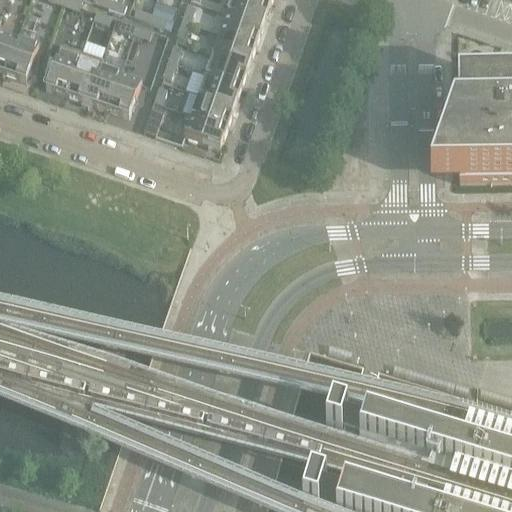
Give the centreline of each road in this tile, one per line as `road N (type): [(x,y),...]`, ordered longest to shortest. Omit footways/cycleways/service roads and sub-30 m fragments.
road 1 (unclassified): [(396,228),(298,237),(270,248),(235,279),(150,511)]
road 2 (unclassified): [(203,511),(269,321),(293,292),(334,268),(396,262)]
road 3 (residential): [(231,191),(205,190),(0,118)]
road 4 (unclassified): [(406,0),(397,34),(396,228)]
road 5 (unclassified): [(427,228),(426,8)]
road 6 (residential): [(231,191),(244,180),(308,0)]
